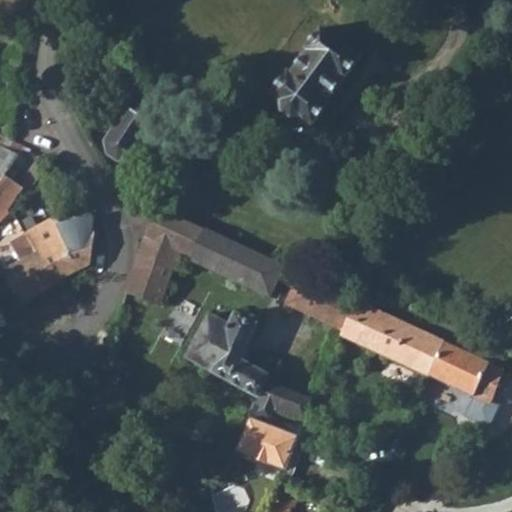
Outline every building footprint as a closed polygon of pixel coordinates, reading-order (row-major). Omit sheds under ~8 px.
[(288,72),(271,95),(280,102),(281,113),(291,120),(301,117),(312,125),(330,102),(327,100),(343,79),(345,80),(361,57),(321,28),(305,50),(308,52),(291,74),(288,72)] [(125,107),(103,143),(106,155),(118,163),(129,160),(152,124),(125,107)] [(7,139),(2,146),(15,157),(22,147),(7,139)] [(0,179),(15,157),(2,146),(1,146),(0,146),(0,179)] [(0,179),(0,217),(6,210),(5,209),(22,186),(5,173),(0,179)] [(35,181),(27,191),(38,199),(45,189),(35,181)] [(35,254),(52,285),(76,270),(78,270),(84,265),(88,265),(89,237),(91,221),(86,206),(76,209),(68,212),(72,225),(61,229),(55,217),(48,219),(24,233),(33,251),(34,253),(35,254)] [(156,210),(127,294),(140,299),(140,300),(154,304),(161,307),(180,253),(193,258),(205,232),(156,210)] [(22,231),(17,221),(2,229),(8,238),(22,231)] [(193,258),(192,259),(269,295),(281,268),(205,232),(193,258)] [(6,272),(21,303),(52,285),(35,254),(6,272)] [(301,276),(288,304),(344,330),(356,302),(301,276)] [(154,304),(140,300),(138,308),(151,313),(154,304)] [(344,330),(341,336),(388,358),(389,356),(431,376),(445,343),(356,302),(344,330)] [(184,364),(229,386),(246,394),(258,400),(280,410),(305,421),(309,411),(313,401),(267,380),(270,373),(258,368),(241,360),(257,324),(236,315),(231,324),(209,315),(184,364)] [(445,343),(431,376),(491,405),(504,371),(445,343)] [(126,369),(113,357),(107,364),(101,371),(112,383),(126,369)] [(280,410),(258,400),(250,418),(238,447),(284,469),(298,437),(273,426),(280,410)] [(270,501),(264,511),(289,511),(290,509),(270,501)]
